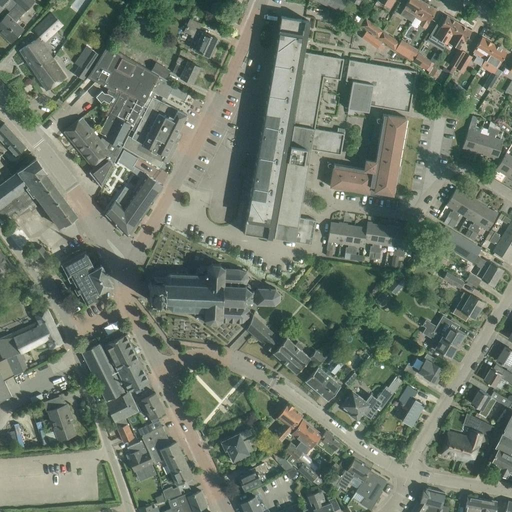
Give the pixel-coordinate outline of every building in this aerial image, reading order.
[(0,0),(0,12),(11,0),(0,0)] [(34,0),(13,0),(26,11),(35,1),(34,0)] [(324,0),(323,3),(340,11),(345,0),(324,0)] [(415,17),(424,2),(419,0),(408,0),(404,6),(405,6),(400,15),(412,22),(415,17)] [(436,10),(424,2),(415,17),(427,24),(436,10)] [(3,19),(0,21),(0,29),(5,34),(3,36),(11,43),(17,35),(23,29),(15,23),(18,19),(10,11),(7,15),(6,15),(3,19)] [(19,50),(33,70),(51,58),(40,42),(43,40),(44,41),(62,24),(51,12),(33,29),(40,37),(38,38),(38,37),(19,50)] [(343,59),(303,52),(309,21),(281,16),(243,233),(311,244),(315,220),(299,217),(311,150),(340,155),(344,134),(314,128),(323,77),(340,80),(343,59)] [(459,23),(446,16),(445,18),(442,16),(431,34),(438,39),(436,42),(444,47),(447,42),(459,23)] [(194,36),(189,47),(209,56),(217,39),(198,31),(202,24),(190,19),(189,21),(184,19),(182,23),(187,25),(184,32),(194,36)] [(366,19),(361,26),(378,38),(382,31),(366,19)] [(460,49),(471,31),(459,23),(447,42),(458,49),(449,64),(452,66),(448,73),(451,75),(456,68),(465,53),(460,49)] [(395,50),(396,48),(399,43),(382,31),(378,38),(395,50)] [(485,59),(494,44),(481,37),(473,52),(485,59)] [(413,59),(418,50),(401,40),(399,43),(396,48),(413,59)] [(494,65),(498,67),(506,52),(494,44),(485,59),(481,66),(487,70),(492,69),(494,65)] [(101,160),(92,167),(93,168),(89,171),(101,187),(122,146),(148,95),(151,91),(159,75),(151,71),(108,45),(87,77),(109,88),(107,91),(108,93),(104,100),(110,105),(105,115),(107,115),(99,133),(103,135),(100,140),(97,137),(91,142),(92,144),(91,145),(96,151),(94,152),(101,160)] [(79,66),(73,73),(83,80),(100,55),(90,49),(79,66)] [(472,56),(465,53),(456,68),(462,72),(472,56)] [(429,72),(434,64),(417,54),(413,62),(429,72)] [(178,57),(176,62),(177,63),(185,67),(180,76),(180,78),(183,79),(192,83),(200,67),(191,62),(187,61),(178,57)] [(65,78),(51,58),(33,70),(46,91),(65,78)] [(352,82),(347,108),(368,112),(369,105),(409,112),(416,71),(349,60),(345,81),(352,82)] [(151,71),(159,75),(165,79),(170,71),(156,63),(151,71)] [(174,84),(165,79),(159,75),(151,91),(166,99),(174,84)] [(489,90),(496,80),(490,76),(483,87),(489,90)] [(148,95),(122,146),(159,168),(163,161),(167,163),(171,155),(174,150),(170,147),(187,114),(148,95)] [(369,190),(392,194),(405,118),(399,116),(383,114),(375,161),(365,159),(363,169),(327,162),(325,174),(328,175),(327,180),(331,181),(330,186),(368,193),(369,190)] [(484,120),(472,116),(462,148),(474,151),(479,133),(473,131),(476,123),(482,125),(484,120)] [(64,131),(80,151),(91,142),(97,137),(81,117),(64,131)] [(479,133),(474,151),(485,155),(494,128),(495,124),(490,121),(486,135),(479,133)] [(502,122),(499,127),(508,134),(511,129),(502,122)] [(0,126),(0,140),(3,144),(7,148),(15,157),(19,153),(26,146),(14,134),(4,123),(0,126)] [(494,128),(485,155),(497,159),(503,140),(496,138),(499,130),(494,128)] [(92,144),(91,142),(80,151),(92,167),(101,160),(94,152),(96,151),(91,145),(92,144)] [(116,164),(103,189),(117,198),(105,214),(126,235),(130,234),(163,186),(144,172),(148,166),(137,159),(138,158),(123,149),(116,164)] [(511,155),(511,156),(505,153),(495,169),(506,176),(511,165),(511,155)] [(36,158),(18,171),(0,184),(0,216),(3,220),(15,211),(18,216),(39,200),(59,227),(64,223),(64,224),(76,215),(45,172),(46,172),(36,158)] [(466,195),(456,188),(446,205),(453,209),(452,212),(450,211),(447,216),(449,217),(452,219),(466,195)] [(466,195),(452,219),(455,221),(456,222),(461,214),(466,217),(476,201),(466,195)] [(472,231),(487,207),(476,201),(466,217),(472,221),(467,228),(472,231)] [(481,226),(487,230),(497,214),(487,207),(472,231),(477,234),(481,226)] [(447,216),(443,223),(446,224),(448,225),(452,219),(449,217),(447,216)] [(509,225),(505,231),(511,234),(511,220),(504,216),(501,220),(509,225)] [(452,219),(448,225),(452,228),(456,222),(455,221),(452,219)] [(333,242),(340,243),(343,224),(330,222),(326,250),(326,255),(332,256),(333,251),(332,251),(333,242)] [(367,223),(366,228),(364,242),(371,243),(369,251),(368,251),(367,263),(373,264),(374,252),(379,225),(367,223)] [(354,226),(343,224),(340,243),(346,244),(345,253),(350,254),(354,226)] [(381,245),(388,246),(391,227),(379,225),(374,252),(380,253),(381,245)] [(364,247),(364,242),(366,228),(354,226),(350,254),(355,254),(357,246),(364,247)] [(472,262),(480,248),(445,226),(436,240),(472,262)] [(403,228),(391,227),(388,246),(394,247),(391,266),(396,267),(397,262),(403,228)] [(415,230),(403,228),(397,262),(402,263),(405,248),(412,249),(415,230)] [(471,232),(468,238),(473,241),(477,234),(472,231),(471,232)] [(492,236),(511,248),(511,234),(505,231),(501,238),(498,236),(499,235),(494,232),(492,236)] [(489,241),(494,244),(495,242),(497,244),(493,251),(509,261),(511,256),(511,248),(492,236),(489,241)] [(50,257),(42,246),(34,252),(42,262),(50,257)] [(0,275),(12,267),(0,250),(0,275)] [(113,286),(101,265),(89,272),(87,267),(92,264),(85,251),(61,264),(68,278),(71,276),(77,287),(74,289),(77,295),(80,293),(87,306),(96,301),(102,297),(100,293),(113,286)] [(502,270),(503,269),(491,262),(490,264),(481,258),(474,269),(479,272),(476,275),(482,279),(493,286),(493,285),(502,270)] [(208,322),(207,324),(208,324),(209,323),(215,323),(216,325),(217,324),(217,323),(220,321),(221,322),(222,321),(241,322),(241,324),(243,323),(242,321),(247,317),(249,317),(249,316),(248,316),(248,309),(250,310),(250,308),(251,308),(255,310),(257,305),(257,304),(257,303),(262,304),(263,305),(263,304),(268,304),(268,305),(269,305),(269,304),(273,304),(274,305),(275,304),(275,303),(278,300),(280,301),(280,300),(279,299),(279,294),(281,294),(281,293),(279,293),(277,289),(277,288),(275,288),(275,289),(271,289),(271,288),(270,287),(269,289),(265,289),(265,287),(264,287),(263,289),(259,288),(258,287),(257,287),(258,288),(254,291),(253,289),(253,287),(248,284),(247,284),(246,283),(248,279),(250,279),(250,278),(248,277),(247,272),(246,272),(245,271),(239,269),(240,267),(238,267),(238,269),(232,268),(232,267),(231,267),(231,268),(226,268),(225,267),(223,267),(220,265),(221,263),(219,262),(219,264),(213,264),(212,262),(211,262),(211,264),(207,266),(206,265),(205,266),(201,267),(200,266),(196,270),(196,271),(196,272),(195,274),(170,273),(164,278),(154,277),(153,277),(154,278),(153,284),(151,283),(151,282),(149,281),(149,283),(147,283),(147,285),(149,285),(149,297),(147,297),(147,298),(148,298),(148,300),(150,300),(150,298),(154,298),(154,300),(155,302),(157,302),(158,300),(158,298),(162,299),(162,301),(160,302),(162,303),(163,302),(173,310),(172,311),(173,312),(174,310),(193,311),(193,313),(194,313),(194,315),(198,320),(198,319),(202,320),(203,320),(204,319),(208,322)] [(443,278),(451,283),(460,289),(464,283),(447,272),(443,278)] [(476,287),(480,280),(470,274),(466,280),(476,287)] [(400,275),(394,282),(401,288),(407,281),(400,275)] [(384,292),(376,302),(382,307),(390,297),(384,292)] [(457,305),(453,313),(465,320),(468,315),(473,318),(483,302),(474,297),(470,294),(470,296),(463,292),(460,297),(461,298),(466,301),(462,308),(457,305)] [(6,358),(9,366),(14,375),(27,369),(20,352),(47,340),(50,348),(62,342),(47,310),(34,316),(37,322),(2,339),(0,339),(0,353),(3,360),(6,358)] [(248,328),(247,329),(296,373),(302,365),(309,358),(309,357),(301,349),(303,346),(297,341),(294,344),(286,336),(282,341),(253,315),(252,317),(248,328)] [(426,327),(457,346),(463,335),(464,335),(456,330),(459,326),(447,319),(441,329),(429,322),(426,327)] [(439,342),(435,348),(450,358),(451,357),(450,357),(457,346),(426,327),(423,333),(439,342)] [(109,411),(132,400),(128,391),(149,381),(136,352),(139,351),(137,347),(134,348),(126,333),(112,340),(110,336),(97,343),(95,338),(88,342),(90,347),(81,351),(107,403),(106,403),(109,411)] [(397,335),(392,342),(398,347),(403,340),(397,335)] [(511,350),(506,346),(497,360),(510,367),(511,368),(511,350)] [(309,357),(309,358),(317,365),(324,358),(315,350),(309,357)] [(424,361),(418,372),(419,373),(424,375),(424,376),(423,376),(426,378),(435,383),(443,369),(432,363),(435,358),(426,353),(422,360),(424,361)] [(343,363),(334,355),(332,358),(329,355),(325,361),(329,364),(326,367),(328,369),(325,372),(327,375),(331,371),(334,374),(343,363)] [(492,367),(484,380),(493,385),(495,387),(501,377),(511,383),(511,373),(505,369),(496,364),(494,368),(492,367)] [(403,371),(413,377),(416,370),(407,365),(403,371)] [(305,381),(328,400),(340,386),(327,375),(325,372),(318,366),(305,381)] [(0,400),(10,396),(0,374),(0,400)] [(396,376),(388,388),(393,392),(395,393),(403,382),(396,376)] [(397,401),(409,408),(401,420),(411,426),(424,404),(415,399),(414,400),(410,398),(412,395),(414,396),(417,390),(407,385),(397,401)] [(352,391),(341,405),(347,410),(351,412),(349,414),(357,420),(363,411),(369,416),(375,408),(376,407),(380,410),(393,392),(388,388),(386,386),(377,399),(370,394),(365,401),(352,391)] [(481,409),(479,413),(486,418),(496,400),(491,397),(492,396),(480,389),(471,403),(481,409)] [(141,435),(162,426),(157,415),(164,411),(155,392),(140,399),(152,422),(138,429),(141,435)] [(134,437),(124,417),(137,411),(132,400),(109,411),(123,442),(134,437)] [(276,447),(281,440),(281,441),(292,428),(302,415),(293,408),(294,407),(288,402),(276,418),(284,424),(274,435),(271,438),(276,447)] [(65,405),(48,411),(52,420),(55,430),(59,440),(65,438),(75,434),(69,417),(71,416),(67,404),(66,405),(65,405)] [(492,426),(472,415),(467,425),(475,427),(474,430),(469,428),(467,436),(448,431),(441,455),(473,463),(479,445),(480,446),(483,433),(487,434),(487,433),(489,433),(492,426)] [(499,449),(492,463),(497,465),(502,468),(500,472),(504,474),(508,476),(510,472),(511,472),(511,416),(507,426),(506,428),(507,428),(504,433),(501,438),(497,447),(499,449)] [(312,427),(302,420),(292,434),(301,441),(312,427)] [(156,451),(153,445),(150,438),(164,432),(162,426),(141,435),(143,439),(155,462),(156,463),(161,461),(159,456),(156,451)] [(293,464),(295,467),(301,460),(307,465),(309,464),(307,455),(306,454),(321,434),(312,427),(301,441),(296,447),(290,455),(286,460),(291,466),(293,464)] [(230,437),(221,442),(225,450),(227,449),(233,460),(242,456),(248,453),(242,441),(254,436),(250,428),(230,437)] [(0,447),(13,445),(13,443),(17,442),(14,431),(0,434),(0,447)] [(341,442),(325,431),(315,444),(331,455),(341,442)] [(150,438),(153,445),(167,438),(164,432),(150,438)] [(167,438),(153,445),(156,451),(170,444),(167,438)] [(143,440),(127,447),(130,454),(128,454),(130,459),(129,460),(134,471),(135,471),(143,467),(147,477),(155,473),(151,464),(151,463),(153,462),(143,440)] [(156,451),(159,456),(163,454),(165,458),(173,455),(174,457),(181,453),(176,442),(170,444),(156,451)] [(284,450),(290,455),(296,447),(290,442),(284,450)] [(277,450),(272,453),(275,459),(282,456),(277,450)] [(187,465),(181,453),(174,457),(173,455),(165,458),(163,454),(159,456),(161,461),(164,459),(171,472),(187,465)] [(336,474),(328,480),(330,485),(333,488),(337,491),(340,486),(345,489),(348,483),(353,476),(362,481),(357,489),(355,491),(351,499),(360,505),(368,510),(370,507),(375,499),(386,482),(386,481),(369,471),(371,468),(354,457),(349,466),(346,470),(345,469),(341,477),(336,474)] [(307,465),(301,460),(295,467),(311,481),(317,485),(322,482),(321,478),(317,475),(307,465)] [(267,471),(263,463),(246,471),(246,473),(238,477),(244,490),(260,482),(266,479),(263,473),(267,471)] [(192,476),(187,465),(171,472),(176,484),(192,477),(192,476)] [(171,486),(162,490),(164,494),(165,500),(181,494),(178,486),(172,488),(171,486)] [(262,511),(255,495),(259,493),(256,488),(251,491),(253,496),(237,503),(239,507),(241,506),(243,511),(262,511)] [(447,511),(449,507),(446,506),(447,499),(443,498),(445,493),(426,488),(423,490),(419,503),(417,502),(410,511),(447,511)] [(312,489),(306,491),(308,495),(308,496),(313,511),(323,511),(322,506),(321,507),(319,500),(317,501),(314,495),(312,489)] [(180,506),(171,510),(172,511),(191,511),(198,510),(207,506),(201,491),(192,494),(191,492),(177,497),(177,499),(180,506)] [(320,493),(314,495),(317,501),(319,500),(321,507),(322,506),(323,511),(342,511),(335,497),(333,498),(328,500),(330,503),(327,505),(324,498),(322,499),(320,493)] [(164,494),(155,497),(157,503),(165,500),(164,494)] [(467,496),(464,511),(479,511),(482,498),(467,496)] [(493,511),(494,511),(496,501),(482,498),(479,511),(493,511)]
